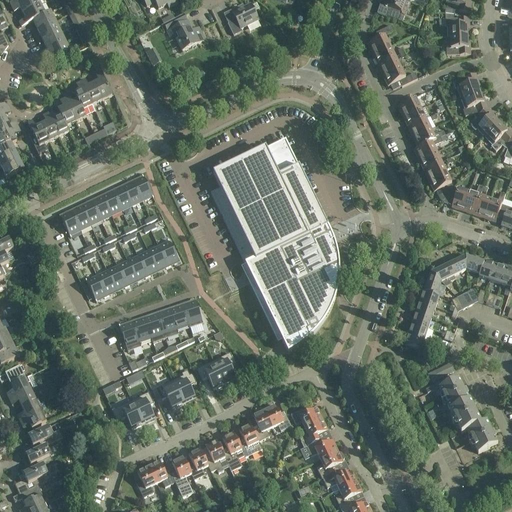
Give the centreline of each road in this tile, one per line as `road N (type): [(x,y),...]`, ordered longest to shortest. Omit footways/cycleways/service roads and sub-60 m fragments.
road 1 (residential): [(104,511),(121,464),(326,363)]
road 2 (secondary): [(156,115),(186,120),(280,78),(310,79)]
road 3 (unclassified): [(28,199),(135,147),(156,115)]
road 4 (residential): [(326,363),(321,384),(377,494)]
road 5 (unclassified): [(354,363),(398,226)]
road 6 (residential): [(511,371),(464,354),(457,341),(475,314),(511,326)]
road 7 (unclassified): [(354,363),(347,389),(393,486)]
road 8 (secondary): [(156,115),(89,0)]
road 9 (residential): [(28,199),(85,316)]
